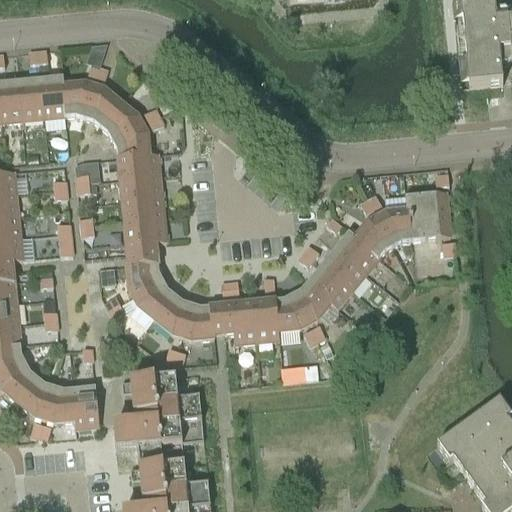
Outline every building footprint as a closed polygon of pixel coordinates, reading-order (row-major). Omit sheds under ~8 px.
[(499,60),(511,58),(511,23),(496,25),(494,1),(459,5),(468,93),(502,89),(499,60)] [(46,56),(37,57),(39,70),(48,69),(46,56)] [(30,71),(39,70),(37,57),(28,58),(30,71)] [(96,86),(99,73),(91,70),(87,83),(96,86)] [(108,76),(99,73),(96,86),(104,88),(108,76)] [(44,124),(65,122),(62,90),(63,90),(63,82),(40,85),(44,124)] [(22,126),(44,124),(40,85),(19,87),(22,126)] [(0,88),(0,119),(1,128),(22,126),(19,87),(0,88)] [(84,88),(63,90),(62,90),(65,122),(75,121),(84,124),(94,91),(84,88)] [(103,94),(94,91),(84,124),(93,127),(100,133),(121,108),(103,94)] [(138,122),(121,108),(100,133),(107,139),(112,147),(142,131),(138,122)] [(147,128),(159,122),(154,114),(143,120),(147,128)] [(163,130),(159,122),(147,128),(152,136),(163,130)] [(147,140),(142,131),(112,147),(117,156),(118,165),(149,162),(149,161),(147,140)] [(157,160),(149,161),(149,162),(118,165),(120,186),(159,182),(157,160)] [(0,178),(0,201),(16,200),(13,178),(0,178)] [(447,180),(434,181),(435,193),(448,192),(447,180)] [(76,191),(89,189),(88,181),(75,182),(76,191)] [(162,204),(159,182),(120,186),(122,208),(162,204)] [(52,188),(53,196),(66,195),(65,186),(52,188)] [(90,198),(89,189),(76,191),(77,200),(90,198)] [(66,195),(53,196),(54,206),(67,204),(66,195)] [(405,202),(406,215),(407,215),(408,224),(448,220),(445,198),(405,202)] [(374,199),(367,203),(372,215),(381,211),(374,199)] [(0,223),(18,222),(16,200),(0,201),(0,223)] [(365,219),(372,215),(367,203),(359,208),(365,219)] [(164,225),(162,204),(122,208),(124,229),(164,225)] [(410,246),(408,224),(407,215),(406,215),(385,217),(376,222),(393,252),(401,247),(410,246)] [(450,243),(448,220),(408,224),(410,246),(450,243)] [(0,245),(20,243),(18,222),(0,223),(0,245)] [(385,257),(393,252),(376,222),(368,227),(355,243),(354,244),(379,264),(385,257)] [(341,232),(331,223),(325,231),(335,239),(341,232)] [(80,234),(93,232),(92,224),(79,225),(80,234)] [(155,248),(156,249),(166,248),(164,225),(124,229),(126,250),(155,248)] [(57,231),(57,239),(70,238),(70,229),(57,231)] [(94,241),(93,232),(80,234),(81,243),(94,241)] [(70,238),(57,239),(58,248),(71,247),(70,238)] [(365,280),(379,264),(354,244),(355,243),(349,238),(334,255),(365,280)] [(22,266),(20,243),(0,245),(0,267),(12,267),(22,266)] [(157,262),(156,249),(155,248),(126,250),(128,266),(128,271),(158,268),(157,262)] [(441,249),(443,261),(456,260),(454,248),(441,249)] [(303,257),(313,266),(318,259),(308,251),(303,257)] [(351,297),(365,280),(334,255),(320,272),(351,297)] [(307,273),(313,266),(303,257),(297,265),(307,273)] [(0,288),(14,287),(12,272),(12,267),(0,267),(0,288)] [(128,294),(133,303),(163,287),(159,278),(158,268),(128,271),(126,271),(128,294)] [(337,314),(351,297),(320,272),(307,288),(331,309),(337,314)] [(52,283),(39,285),(40,294),(53,292),(52,283)] [(264,298),(273,297),(272,284),(263,285),(264,298)] [(0,310),(16,309),(14,287),(0,288),(0,310)] [(138,312),(155,326),(175,301),(168,296),(163,287),(133,303),(138,312)] [(221,289),(221,298),(238,296),(237,287),(221,289)] [(317,326),(331,309),(307,288),(300,296),(292,300),(308,331),(317,326)] [(239,305),(238,296),(221,298),(222,307),(239,305)] [(299,335),(308,331),(292,300),(283,305),(274,306),(277,337),(278,337),(299,335)] [(172,340),(181,343),(191,310),(182,307),(175,301),(155,326),(172,340)] [(104,309),(108,317),(119,310),(115,303),(104,309)] [(279,345),(278,337),(277,337),(274,306),(253,308),(256,348),(279,345)] [(234,350),(256,348),(253,308),(231,310),(234,339),(233,339),(234,350)] [(0,331),(18,330),(16,309),(0,310),(0,331)] [(124,318),(119,310),(108,317),(112,325),(124,318)] [(201,313),(191,310),(181,343),(191,346),(214,344),(214,341),(211,312),(201,313)] [(216,311),(211,312),(214,341),(220,341),(233,339),(234,339),(231,310),(216,311)] [(43,319),(44,328),(56,326),(56,318),(43,319)] [(56,326),(44,328),(45,336),(57,335),(56,326)] [(0,353),(20,352),(18,330),(0,331),(0,353)] [(319,331),(311,336),(318,347),(325,343),(319,331)] [(309,352),(318,347),(311,336),(303,340),(309,352)] [(327,347),(319,351),(324,358),(331,354),(327,347)] [(0,383),(26,369),(21,361),(20,352),(0,353),(0,383)] [(82,355),(83,368),(92,367),(91,354),(82,355)] [(165,367),(173,370),(177,357),(168,355),(165,367)] [(185,360),(177,357),(173,370),(181,373),(185,360)] [(0,393),(0,395),(17,408),(37,384),(30,378),(26,369),(0,383),(0,393)] [(137,454),(139,474),(184,469),(182,449),(203,447),(199,402),(177,404),(175,383),(130,387),(130,388),(122,389),(122,388),(121,388),(123,401),(125,400),(129,431),(113,432),(115,456),(137,454)] [(35,422),(44,425),(54,392),(45,390),(37,384),(17,408),(35,422)] [(54,428),(75,426),(76,426),(73,394),(63,395),(54,392),(44,425),(54,428)] [(95,392),(73,394),(76,426),(75,426),(75,434),(99,432),(95,392)] [(511,429),(508,424),(511,422),(499,404),(436,449),(449,467),(452,464),(474,495),(485,509),(481,511),(511,511),(509,510),(511,507),(511,429)] [(38,444),(42,431),(34,429),(29,442),(38,444)] [(51,434),(42,431),(38,444),(47,446),(51,434)] [(186,491),(184,469),(139,474),(139,476),(131,476),(131,475),(130,475),(131,488),(132,488),(134,487),(136,511),(209,511),(208,489),(186,491)]
